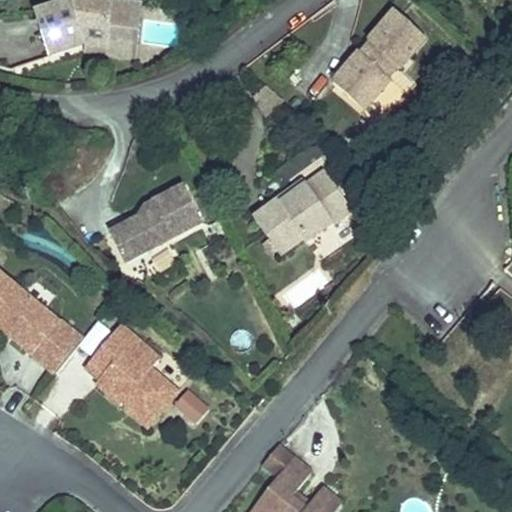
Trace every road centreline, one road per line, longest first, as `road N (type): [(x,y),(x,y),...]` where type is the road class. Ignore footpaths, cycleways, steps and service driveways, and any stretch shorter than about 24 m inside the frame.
road 1 (residential): [(202,511),(511,131)]
road 2 (residential): [(305,0),(187,83),(124,107),(0,111)]
road 3 (residential): [(4,466),(56,468),(125,511)]
